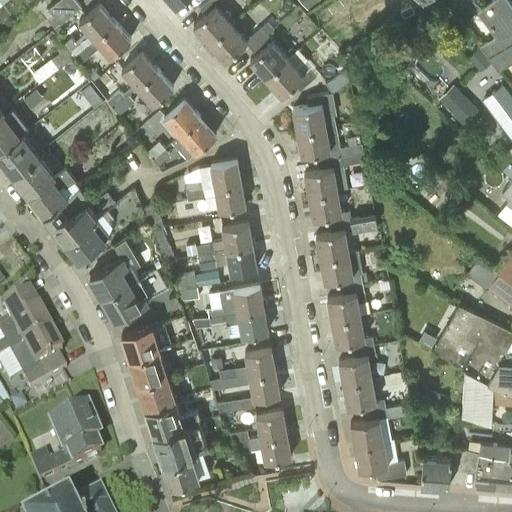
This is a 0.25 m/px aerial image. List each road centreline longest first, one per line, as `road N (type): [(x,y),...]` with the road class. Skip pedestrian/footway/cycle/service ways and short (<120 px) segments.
road 1 (residential): [(511,511),(357,500),(342,492),(319,429),(267,152),(138,0)]
road 2 (residential): [(139,464),(97,331),(0,190)]
